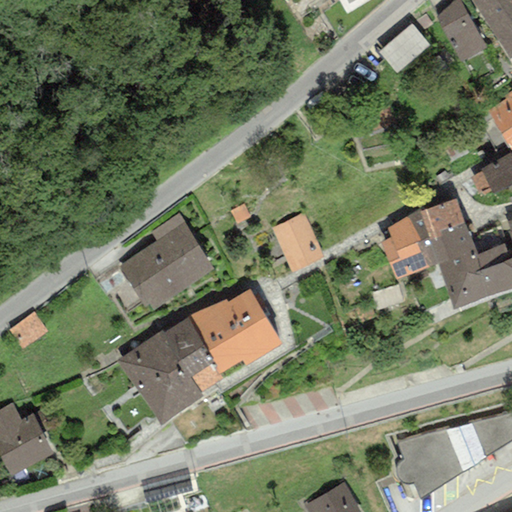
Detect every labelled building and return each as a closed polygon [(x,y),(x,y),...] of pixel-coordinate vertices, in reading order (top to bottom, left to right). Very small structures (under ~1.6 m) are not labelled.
[(368,0),(339,0),(347,13),(368,0)] [(456,0),(455,0),(437,18),(461,61),(489,47),(456,0)] [(511,0),(472,0),(511,59),(511,0)] [(412,26),(379,53),(396,74),(429,46),(412,26)] [(511,99),(511,97),(489,111),(511,150),(511,149),(511,99)] [(511,158),(510,154),(482,169),(483,171),(470,178),(479,196),(489,191),(492,196),(511,185),(511,158)] [(464,224),(455,199),(419,212),(430,241),(442,237),(440,233),(464,224)] [(430,241),(419,212),(387,228),(390,238),(381,243),(397,280),(438,264),(430,241)] [(304,214),(271,228),(291,272),(323,257),(304,214)] [(157,241),(117,266),(146,312),(214,269),(185,224),(157,241)] [(478,255),(464,224),(440,233),(442,237),(430,241),(438,264),(454,310),(488,298),(475,256),(478,255)] [(511,289),(511,258),(509,259),(504,244),(478,255),(475,256),(488,298),(511,289)] [(226,298),(189,316),(214,363),(219,374),(242,362),(244,366),(281,346),(251,289),(228,302),(226,298)] [(34,316),(7,333),(18,350),(45,333),(34,316)] [(214,363),(189,316),(163,333),(190,378),(214,363)] [(162,331),(137,347),(182,410),(203,396),(200,392),(190,378),(163,333),(162,331)] [(182,410),(137,347),(116,362),(161,425),(182,410)] [(219,374),(214,363),(190,378),(200,392),(222,377),(219,374)] [(12,404),(0,410),(0,455),(10,476),(52,455),(32,414),(20,420),(12,404)] [(511,441),(511,410),(397,443),(403,460),(400,462),(398,464),(396,467),(396,472),(397,477),(398,480),(402,484),(406,485),(409,485),(412,484),(420,500),(511,441)] [(360,511),(344,483),(304,505),(308,511),(360,511)]
